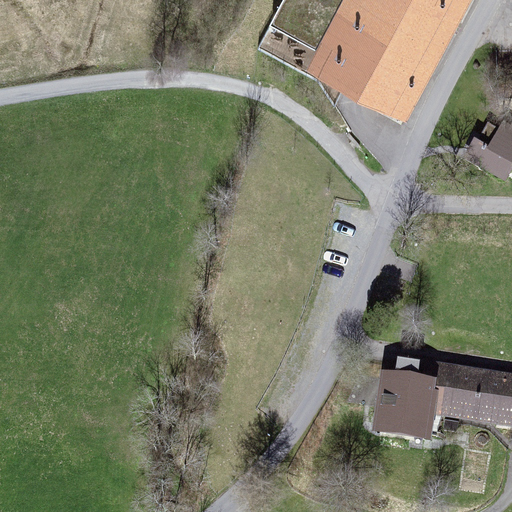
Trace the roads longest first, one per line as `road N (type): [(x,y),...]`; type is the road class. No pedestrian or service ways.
road 1 (track): [(393,204),(348,147),(278,92),(177,74),(0,96)]
road 2 (unknown): [(511,381),(406,369),(341,345)]
